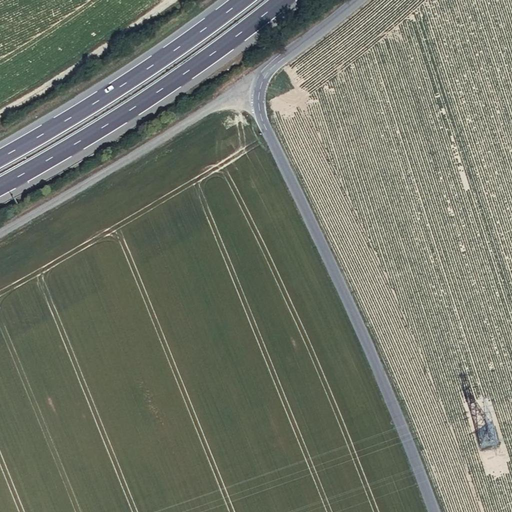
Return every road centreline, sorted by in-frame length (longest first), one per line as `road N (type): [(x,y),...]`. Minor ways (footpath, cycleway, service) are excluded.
road 1 (tertiary): [(432,511),(367,343),(254,98)]
road 2 (trunk): [(0,184),(194,67),(284,0)]
road 3 (unclassified): [(0,236),(226,103),(254,98)]
road 4 (trunk): [(241,0),(0,156)]
road 5 (track): [(170,0),(0,116)]
road 6 (tertiary): [(254,98),(265,73),(357,0)]
